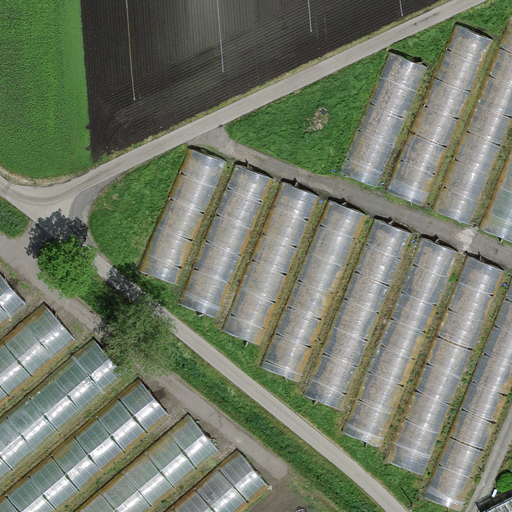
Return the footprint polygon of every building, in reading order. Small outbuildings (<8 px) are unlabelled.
[(511,7),(431,207),(470,223),(511,121),(511,7)] [(455,24),(386,190),(425,206),(493,40),(455,24)] [(388,51),(338,171),(378,187),(427,67),(388,51)] [(511,137),(476,226),(511,240),(511,137)] [(225,162),(185,147),(136,269),(176,285),(225,162)] [(271,179),(233,164),(178,303),(216,318),(271,179)] [(318,197),(280,182),(221,329),(260,344),(318,197)] [(366,216),(327,200),(259,366),(299,382),(366,216)] [(412,233),(373,218),(302,394),(341,410),(412,233)] [(458,253),(418,237),(341,431),(381,447),(458,253)] [(504,270),(466,255),(385,460),(423,475),(504,270)] [(0,327),(27,305),(0,273),(0,327)] [(462,511),(511,389),(511,274),(423,496),(462,511)] [(44,303),(0,341),(0,403),(75,339),(44,303)] [(93,338),(0,417),(0,482),(124,375),(93,338)] [(138,379),(0,497),(0,511),(53,511),(169,414),(138,379)] [(188,414),(73,511),(145,511),(218,450),(188,414)] [(236,450),(163,511),(235,511),(266,486),(236,450)] [(511,511),(511,495),(479,511),(511,511)]
